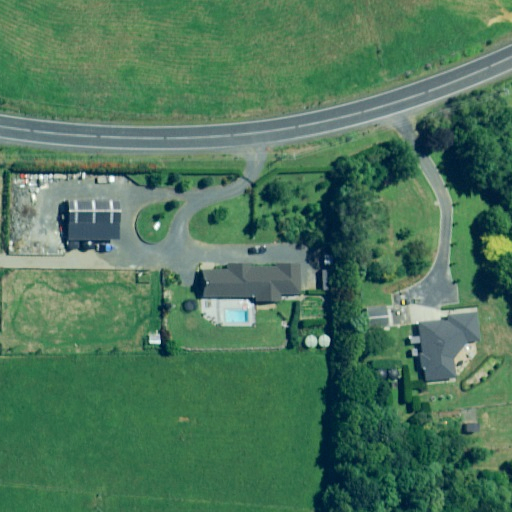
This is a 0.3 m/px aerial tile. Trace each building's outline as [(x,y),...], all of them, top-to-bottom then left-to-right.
[(438,190),(433,172),(414,177),(419,195),(438,190)] [(115,199),(64,199),(63,239),(115,240),(115,199)] [(297,296),(298,265),(275,265),(275,267),(226,265),(226,271),(199,271),(199,297),(251,299),(251,303),(277,303),(277,295),(297,296)] [(329,271),(320,270),(320,292),(328,292),(329,271)] [(476,342),(474,314),(445,316),(446,322),(417,324),(418,339),(407,340),(409,359),(417,358),(418,371),(421,371),(422,381),(451,379),(450,359),(464,343),(476,342)]
